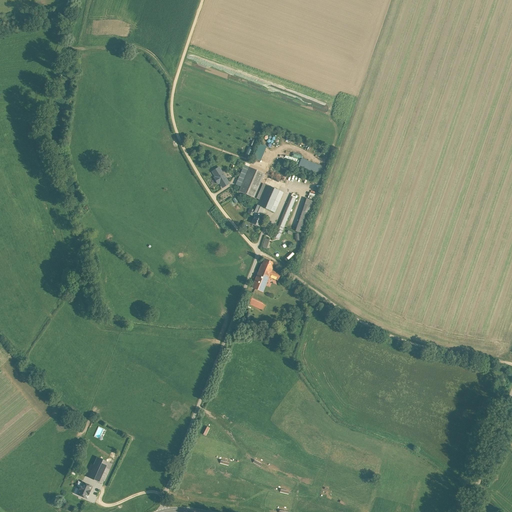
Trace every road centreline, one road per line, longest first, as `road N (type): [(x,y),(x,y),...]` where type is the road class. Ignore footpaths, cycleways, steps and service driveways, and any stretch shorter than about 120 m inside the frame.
road 1 (track): [(204,0),(174,94),(180,136),(258,251),(314,296)]
road 2 (residential): [(163,511),(258,251)]
road 3 (track): [(511,363),(469,362),(404,343),(314,296)]
road 4 (track): [(176,84),(145,52),(74,49),(50,21),(0,32)]
road 5 (track): [(511,394),(467,511)]
